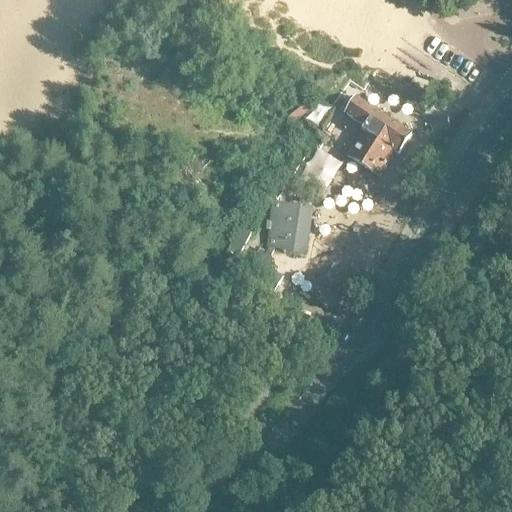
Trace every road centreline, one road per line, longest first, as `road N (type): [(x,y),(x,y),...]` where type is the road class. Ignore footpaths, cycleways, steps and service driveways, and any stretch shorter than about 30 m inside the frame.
road 1 (tertiary): [(218,511),(395,290),(465,165),(511,104)]
road 2 (unknown): [(154,511),(255,385),(310,336)]
road 3 (unclassified): [(419,0),(508,82)]
